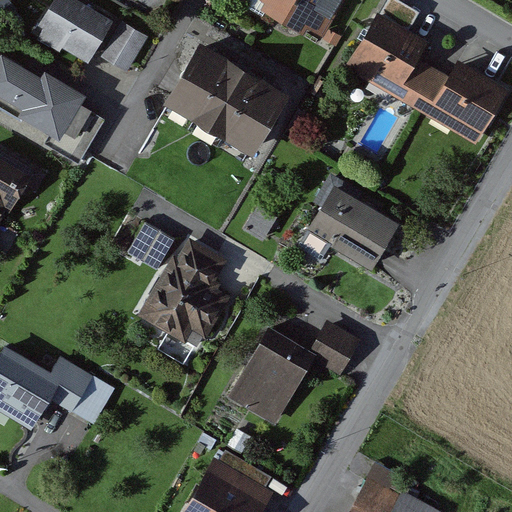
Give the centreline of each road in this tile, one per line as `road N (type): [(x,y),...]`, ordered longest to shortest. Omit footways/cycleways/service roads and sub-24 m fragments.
road 1 (residential): [(511,155),(404,344)]
road 2 (residential): [(404,344),(307,511)]
road 3 (residential): [(201,0),(126,147)]
road 4 (residential): [(404,344),(284,271)]
